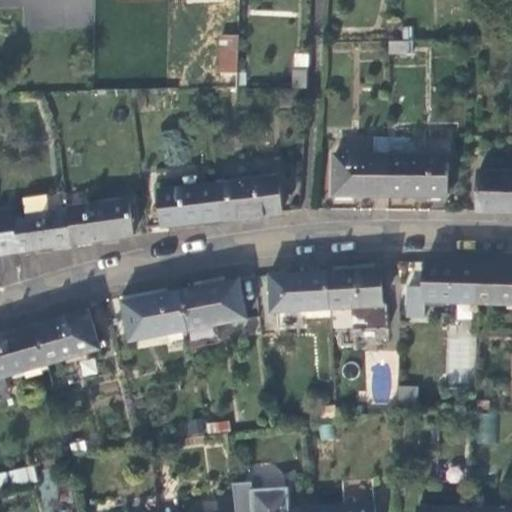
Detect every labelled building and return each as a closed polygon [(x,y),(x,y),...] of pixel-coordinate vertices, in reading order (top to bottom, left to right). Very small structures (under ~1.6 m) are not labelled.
[(239,68),(241,32),(221,32),(221,68),(239,68)] [(387,41),(388,54),(410,53),(409,40),(387,41)] [(305,51),(303,67),(314,68),(315,52),(305,51)] [(300,66),(298,85),(313,85),(314,68),(303,67),(300,66)] [(361,193),(392,194),(393,135),(379,135),(379,152),(339,151),(338,192),(361,193)] [(408,135),(393,135),(392,194),(423,194),(452,195),(453,154),(408,153),(408,135)] [(511,169),(483,168),(481,212),(511,212),(511,169)] [(279,172),(220,178),(220,181),(223,217),(250,214),(283,210),(279,172)] [(191,220),(223,217),(220,181),(162,187),(165,223),(191,220)] [(12,206),(0,207),(0,251),(34,248),(73,243),(69,209),(50,211),(48,193),(24,196),(27,214),(13,215),(12,209),(12,206)] [(18,208),(12,209),(13,215),(27,214),(24,196),(17,197),(18,208)] [(129,200),(69,207),(69,209),(73,243),(101,240),(133,236),(129,200)] [(477,304),(478,264),(424,262),(423,289),(409,288),(408,319),(424,319),(425,303),(477,304)] [(511,305),(511,264),(503,264),(478,264),(477,304),(511,305)] [(355,271),(329,272),(331,311),(360,309),(360,324),(383,323),(380,269),(355,271)] [(274,315),(331,311),(329,272),(296,274),(272,275),(274,315)] [(209,283),(180,289),(188,329),(246,318),(238,277),(209,283)] [(130,340),(188,329),(180,289),(151,295),(121,301),(130,340)] [(62,316),(35,324),(47,364),(100,347),(88,308),(62,316)] [(0,377),(3,377),(47,364),(35,324),(4,334),(0,334),(0,377)] [(0,400),(9,398),(3,377),(0,377),(0,400)] [(494,443),(497,415),(480,413),(477,442),(494,443)] [(18,472),(0,476),(0,484),(0,486),(20,482),(18,472)] [(315,511),(315,507),(291,508),(289,487),(253,489),(253,482),(235,483),(237,511),(315,511)]
